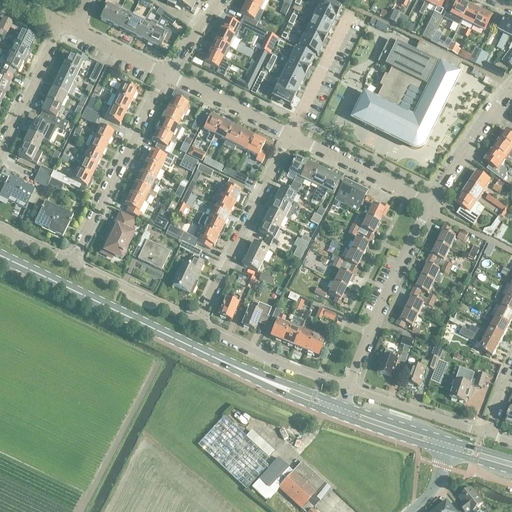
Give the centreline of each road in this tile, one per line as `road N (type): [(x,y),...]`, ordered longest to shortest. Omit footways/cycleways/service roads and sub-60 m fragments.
road 1 (secondary): [(230,364),(0,255)]
road 2 (residential): [(165,74),(70,263)]
road 3 (residential): [(197,323),(289,136)]
road 4 (residential): [(349,387),(427,209)]
road 5 (residential): [(349,387),(197,323)]
road 6 (residential): [(430,203),(289,136)]
road 7 (residential): [(484,432),(349,387)]
road 8 (residential): [(197,323),(70,263)]
road 9 (residential): [(350,10),(289,136)]
road 10 (residential): [(0,150),(60,25)]
road 11 (residential): [(289,136),(165,74)]
road 12 (residential): [(430,203),(511,91)]
